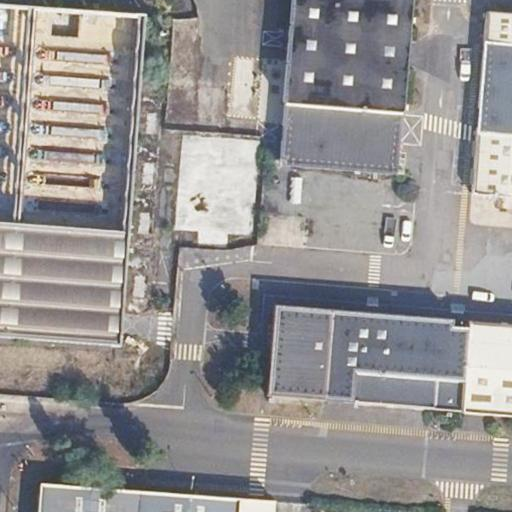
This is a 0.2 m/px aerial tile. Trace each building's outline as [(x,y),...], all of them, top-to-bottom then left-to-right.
[(158,0),(132,0),(131,17),(157,19),(158,0)] [(373,0),(293,0),(279,174),(401,184),(416,4),(373,0)] [(0,353),(128,363),(152,26),(0,14),(0,353)] [(511,205),(511,24),(488,23),(475,203),(511,205)] [(225,233),(239,234),(246,147),(224,146),(224,150),(206,148),(207,138),(182,136),(179,169),(188,170),(187,187),(205,189),(202,240),(224,242),(225,233)] [(447,329),(333,321),(324,412),(511,427),(511,335),(469,332),(468,337),(446,335),(447,329)] [(247,511),(248,510),(47,493),(45,511),(247,511)]
